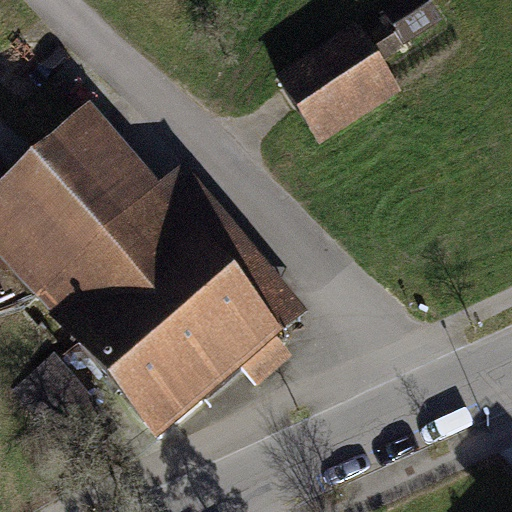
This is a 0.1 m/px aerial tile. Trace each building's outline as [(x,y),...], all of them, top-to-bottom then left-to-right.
[(439,21),(424,0),(415,0),(389,17),(394,24),(406,43),(439,21)] [(394,24),(363,42),(380,69),(410,50),(406,43),(394,24)] [(363,42),(357,34),(283,82),(286,88),(299,107),(322,143),(397,95),(380,69),(363,42)] [(162,188),(92,107),(0,186),(0,260),(160,446),(245,373),(260,391),(295,360),(281,344),(314,317),(185,168),(162,188)] [(55,356),(14,391),(80,468),(121,433),(55,356)]
